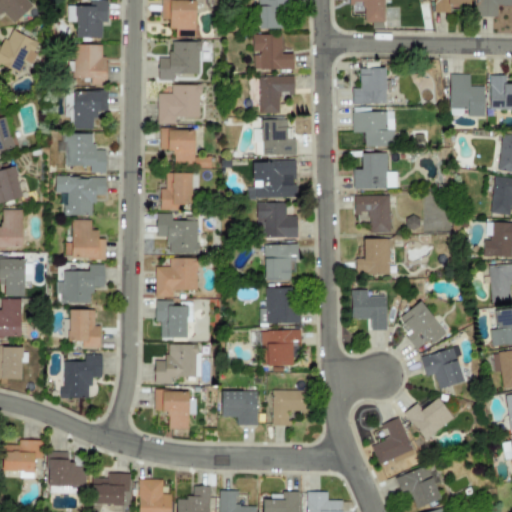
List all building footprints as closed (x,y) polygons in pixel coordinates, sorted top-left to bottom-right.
[(11,24),(30,6),(24,0),(0,0),(0,13),(1,12),(11,24)] [(100,38),(99,23),(105,23),(105,0),(87,0),(87,6),(65,6),(65,22),(73,22),(73,38),(100,38)] [(159,0),(159,20),(166,19),(167,29),(173,29),(173,37),(194,37),(193,0),(159,0)] [(255,0),(256,29),(278,29),(278,8),(290,8),(290,0),(255,0)] [(347,0),(348,5),(362,5),(362,23),(383,23),(382,0),(347,0)] [(433,0),(433,14),(449,14),(450,1),(469,2),(469,0),(433,0)] [(511,0),(511,7),(497,7),(497,17),(476,17),(475,0),(511,0)] [(0,66),(18,74),(33,42),(7,31),(0,47),(0,66)] [(291,69),(291,54),(280,54),(279,35),(250,35),(250,54),(251,54),(251,70),(291,69)] [(156,81),(172,81),(172,75),(197,75),(197,42),(168,42),(168,58),(156,58),(156,81)] [(88,78),(88,85),(104,84),(103,57),(100,57),(99,44),(71,45),(72,79),(88,78)] [(383,68),(357,68),(357,88),(350,89),(350,105),(384,104),(383,68)] [(481,116),(482,87),(468,87),(468,75),(447,75),(447,116),(481,116)] [(291,76),(256,77),(257,113),(278,113),(277,94),(292,93),(291,76)] [(486,110),(511,110),(511,84),(503,84),(503,76),(487,76),(486,110)] [(155,124),(173,125),(173,117),(198,118),(198,85),(169,85),(169,94),(155,94),(155,124)] [(105,92),(70,91),(70,129),(94,129),(94,111),(105,111),(105,92)] [(350,133),(362,133),(362,147),(391,146),(391,112),(350,112),(350,133)] [(293,155),(293,139),(285,139),(284,117),(259,118),(260,156),(293,155)] [(0,150),(15,147),(12,133),(6,134),(2,118),(0,118),(0,150)] [(192,130),(157,130),(157,150),(171,150),(171,166),(208,166),(208,161),(192,161),(192,130)] [(103,173),(103,151),(91,150),(91,134),(57,134),(57,153),(62,153),(62,166),(88,166),(88,173),(103,173)] [(496,171),(511,172),(511,135),(499,135),(496,171)] [(350,170),(351,189),(394,188),(393,172),(385,173),(384,153),(358,154),(359,170),(350,170)] [(0,202),(20,198),(10,161),(0,163),(0,202)] [(293,161),(250,161),(250,188),(245,188),(245,199),(293,198),(293,161)] [(189,174),(163,173),(163,189),(158,189),(158,210),(175,210),(175,206),(189,206),(189,174)] [(94,216),(94,194),(102,194),(103,178),(53,177),(52,194),(60,194),(59,215),(94,216)] [(509,216),(511,195),(511,179),(492,177),(488,213),(509,216)] [(387,233),(387,196),(352,196),(352,214),(367,214),(367,233),(387,233)] [(295,237),(294,216),(283,216),(283,203),(254,203),(254,220),(260,220),(261,238),(295,237)] [(0,247),(19,248),(20,210),(0,209),(0,247)] [(165,253),(195,254),(195,217),(182,217),(182,221),(170,221),(170,214),(154,214),(154,237),(166,237),(165,253)] [(103,258),(102,240),(96,240),(95,230),(89,230),(89,220),(68,220),(69,259),(103,258)] [(511,222),(483,222),(483,238),(481,238),(480,257),(511,258),(511,222)] [(353,259),(353,275),(386,275),(387,239),(361,239),(361,259),(353,259)] [(262,281),(288,280),(287,256),(296,256),(295,244),(261,245),(262,281)] [(195,259),(167,258),(167,267),(153,267),(152,297),(170,298),(170,290),(194,291),(195,259)] [(0,296),(21,296),(22,281),(30,281),(30,260),(0,259),(0,296)] [(511,264),(486,266),(488,302),(508,301),(507,280),(511,279),(511,264)] [(102,265),(86,265),(86,271),(61,271),(61,282),(54,282),(53,295),(58,295),(58,304),(89,304),(90,287),(102,287),(102,265)] [(297,324),(297,307),(289,307),(288,288),(262,288),(263,308),(256,309),(257,324),(297,324)] [(384,330),(383,297),(364,297),(364,290),(348,290),(349,320),(367,320),(367,330),(384,330)] [(0,338),(19,338),(20,300),(0,299),(0,338)] [(397,317),(410,333),(403,338),(413,350),(426,340),(430,344),(443,334),(418,301),(397,317)] [(489,346),(511,343),(511,308),(492,311),(494,329),(487,330),(489,346)] [(92,326),(92,310),(66,310),(66,342),(80,342),(80,348),(97,348),(97,326),(92,326)] [(264,343),(264,366),(290,366),(290,345),(297,345),(297,330),(257,331),(258,343),(264,343)] [(152,361),(152,383),(167,384),(167,377),(193,377),(194,345),(165,344),(164,361),(152,361)] [(0,379),(19,379),(19,347),(0,347),(0,379)] [(462,382),(452,348),(418,358),(423,377),(432,375),(436,390),(462,382)] [(511,350),(489,353),(491,372),(498,372),(500,388),(511,386),(511,350)] [(60,398),(87,398),(87,378),(99,378),(99,355),(82,355),(82,362),(59,362),(60,398)] [(269,426),(286,426),(286,412),(304,412),(305,391),(270,390),(269,426)] [(185,429),(185,391),(152,391),(152,411),(166,412),(165,429),(185,429)] [(219,418),(234,418),(234,426),(254,425),(254,391),(218,392),(219,418)] [(511,429),(511,394),(503,395),(506,430),(511,429)] [(423,440),(451,418),(433,396),(418,408),(414,403),(401,414),(423,440)] [(368,446),(376,465),(410,450),(396,417),(380,424),(386,438),(368,446)] [(510,459),(511,471),(511,439),(498,442),(502,460),(510,459)] [(39,440),(16,440),(16,445),(0,445),(0,472),(32,472),(32,459),(39,459),(39,440)] [(71,467),(71,453),(46,452),(45,486),(83,487),(83,467),(71,467)] [(392,477),(399,496),(408,493),(413,508),(437,500),(425,466),(392,477)] [(89,478),(88,505),(120,505),(120,492),(127,492),(127,474),(105,473),(105,479),(89,478)] [(168,511),(168,494),(160,494),(160,480),(136,480),(136,511),(168,511)] [(206,511),(207,487),(190,486),(190,498),(174,498),(173,511),(206,511)] [(253,511),(253,507),(233,506),(233,491),(217,491),(216,511),(253,511)] [(259,500),(259,511),(295,511),(295,492),(279,492),(279,500),(259,500)] [(339,511),(339,501),(324,500),(324,493),(304,492),(303,511),(339,511)]
